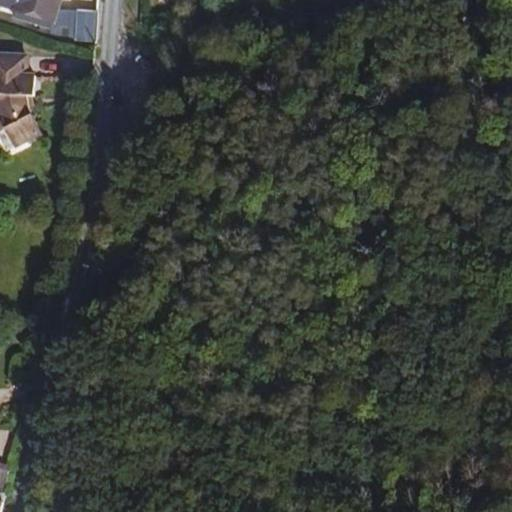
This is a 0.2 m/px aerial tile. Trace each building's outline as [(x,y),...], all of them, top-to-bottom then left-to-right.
[(0,0),(0,4),(15,9),(14,16),(50,27),(58,0),(0,0)] [(75,33),(76,12),(64,10),(62,32),(75,33)] [(94,42),(97,13),(76,12),(75,33),(75,42),(94,42)] [(28,56),(0,54),(0,132),(7,129),(16,146),(42,132),(33,115),(31,116),(26,96),(36,96),(37,76),(27,76),(28,56)] [(7,129),(0,132),(0,135),(8,150),(16,146),(7,129)] [(0,511),(1,511),(4,505),(0,504),(9,467),(0,463),(0,511)]
